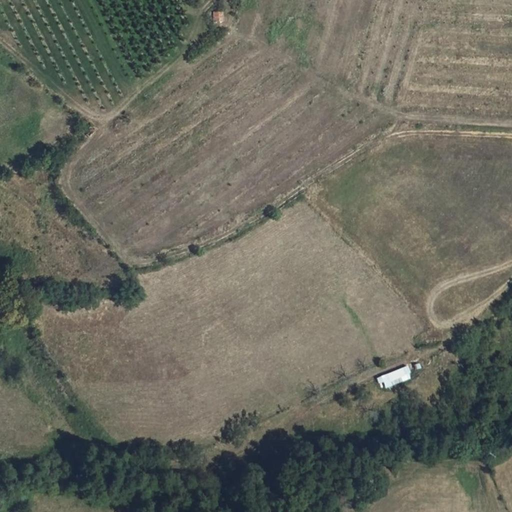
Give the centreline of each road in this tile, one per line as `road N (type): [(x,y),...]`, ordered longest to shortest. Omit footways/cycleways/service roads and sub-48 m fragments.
road 1 (track): [(149,261),(215,241),(379,141),(412,132),(511,136)]
road 2 (track): [(214,0),(178,57),(109,116),(86,113),(0,39)]
